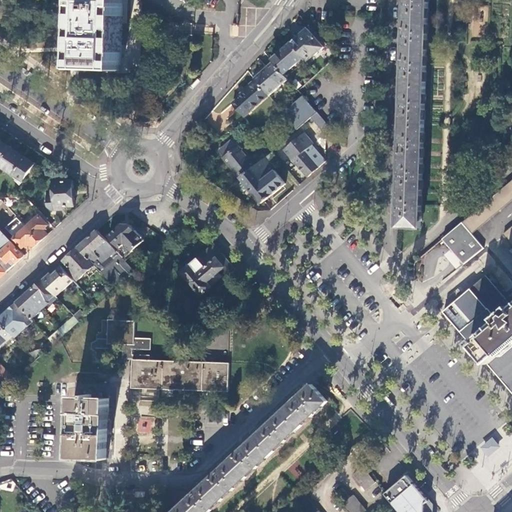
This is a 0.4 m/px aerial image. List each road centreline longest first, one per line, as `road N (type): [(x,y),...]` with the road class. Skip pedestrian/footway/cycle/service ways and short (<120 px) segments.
road 1 (unclassified): [(244,247),(389,117),(395,0)]
road 2 (unclassified): [(330,349),(160,511)]
road 3 (tertiary): [(472,511),(330,349)]
road 4 (residential): [(129,181),(0,295)]
road 5 (unclassified): [(149,511),(118,477),(7,468)]
road 6 (tertiary): [(127,159),(0,68)]
road 7 (unknown): [(389,117),(383,255)]
road 8 (tertiary): [(330,349),(244,247)]
road 9 (tertiary): [(235,63),(151,156)]
